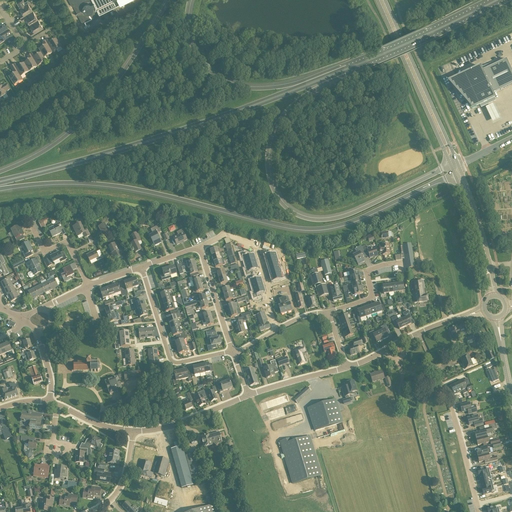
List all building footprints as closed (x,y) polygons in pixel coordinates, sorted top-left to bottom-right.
[(27,0),(24,2),(23,0),(22,0),(17,3),(19,7),(19,8),(22,13),(19,15),(21,18),(33,11),(28,3),(29,2),(27,0)] [(68,0),(72,7),(73,6),(83,26),(92,22),(91,21),(100,16),(99,14),(119,4),(118,3),(125,0),(68,0)] [(33,11),(21,18),(23,22),(26,20),(29,25),(38,20),(33,11)] [(38,20),(29,25),(33,31),(29,33),(31,36),(43,28),(38,20)] [(5,26),(0,28),(0,36),(0,37),(8,32),(5,26)] [(0,37),(2,40),(0,40),(0,44),(12,37),(8,32),(0,37)] [(48,39),(45,41),(53,53),(61,48),(56,39),(50,42),(48,39)] [(42,43),(44,46),(39,50),(41,53),(44,58),(53,53),(45,41),(42,43)] [(41,53),(35,56),(33,53),(30,55),(37,67),(46,61),(44,58),(41,53)] [(29,60),(24,63),(29,72),(37,67),(30,55),(27,57),(29,60)] [(479,66),(457,77),(472,109),(495,98),(492,94),(511,84),(511,71),(506,59),(482,71),(479,66)] [(29,72),(24,63),(18,67),(16,63),(13,65),(15,69),(21,77),(29,72)] [(10,67),(12,70),(14,74),(9,77),(14,86),(23,80),(21,77),(15,69),(13,65),(10,67)] [(0,98),(7,95),(5,93),(10,90),(6,84),(2,87),(1,86),(0,86),(0,98)] [(494,105),(485,109),(491,122),(500,118),(494,105)] [(43,222),(49,219),(48,218),(38,222),(41,228),(45,226),(43,222)] [(52,238),(62,233),(61,231),(64,229),(60,222),(54,225),(55,228),(49,231),(52,238)] [(73,227),(77,237),(82,234),(84,239),(90,236),(88,230),(84,232),(80,224),(73,227)] [(98,227),(103,236),(105,235),(106,238),(116,234),(115,232),(113,233),(111,228),(108,230),(105,224),(98,227)] [(25,234),(20,225),(10,231),(11,233),(12,233),(17,242),(24,238),(23,235),(25,234)] [(155,246),(161,243),(157,234),(161,232),(158,226),(151,229),(153,234),(150,236),(155,246)] [(177,245),(187,240),(182,230),(176,232),(178,236),(173,238),(174,239),(172,241),(174,244),(176,244),(177,245)] [(141,250),(138,242),(141,241),(137,232),(131,235),(135,242),(130,244),(133,250),(132,250),(133,252),(134,251),(135,253),(141,250)] [(29,242),(22,245),(25,251),(22,253),(25,259),(33,255),(31,252),(33,251),(29,242)] [(115,260),(121,257),(118,250),(122,249),(119,242),(115,244),(115,243),(108,247),(115,260)] [(384,245),(382,245),(382,246),(379,246),(380,254),(383,253),(383,255),(390,254),(389,244),(388,243),(387,242),(386,242),(385,242),(384,243),(384,244),(384,245)] [(411,244),(402,245),(406,269),(415,267),(411,244)] [(358,265),(365,262),(360,253),(363,252),(364,252),(362,247),(361,246),(354,249),(357,253),(353,255),(358,265)] [(365,246),(362,247),(364,252),(363,252),(365,254),(368,253),(370,258),(378,256),(375,248),(372,249),(372,248),(370,248),(367,249),(366,246),(365,246)] [(212,256),(219,254),(217,248),(210,250),(212,256)] [(86,255),(90,262),(96,259),(97,262),(103,259),(100,251),(96,253),(95,251),(86,255)] [(61,263),(67,260),(63,252),(60,254),(59,252),(50,256),(53,263),(59,260),(61,263)] [(219,254),(212,256),(214,262),(221,260),(223,259),(221,253),(219,254)] [(246,253),(240,254),(241,258),(243,257),(245,264),(255,261),(253,254),(247,256),(246,253)] [(277,258),(275,253),(265,256),(267,261),(277,258)] [(0,275),(3,274),(4,276),(3,276),(4,276),(9,274),(4,264),(5,263),(1,255),(0,255),(0,275)] [(38,264),(39,263),(37,259),(26,264),(29,269),(30,268),(32,271),(28,273),(28,275),(29,278),(31,278),(34,276),(34,275),(42,271),(38,264)] [(14,269),(25,263),(23,260),(12,265),(14,269)] [(223,266),(221,260),(214,262),(212,263),(212,264),(213,266),(215,266),(216,268),(223,266)] [(325,276),(331,274),(328,260),(321,262),(325,276)] [(185,270),(196,267),(194,261),(187,263),(187,266),(182,268),(180,264),(177,265),(179,272),(183,271),(185,270)] [(245,272),(246,275),(252,273),(251,270),(257,268),(255,261),(245,264),(247,271),(245,272)] [(168,268),(171,276),(177,274),(174,266),(168,268)] [(71,279),(70,277),(74,276),(71,269),(69,267),(63,270),(65,274),(61,276),(64,283),(71,279)] [(198,273),(196,267),(185,270),(186,273),(189,272),(190,275),(198,273)] [(161,276),(163,281),(172,278),(171,276),(168,268),(162,270),(164,275),(161,276)] [(344,277),(344,278),(342,279),(342,277),(341,273),(339,274),(340,277),(339,277),(340,281),(360,277),(358,271),(355,272),(354,269),(349,270),(350,276),(344,277)] [(228,273),(225,274),(224,271),(217,273),(219,279),(226,277),(229,276),(228,273)] [(283,278),(281,273),(271,276),(273,281),(283,278)] [(315,285),(320,283),(318,273),(312,275),(315,285)] [(253,276),(247,278),(248,281),(250,281),(252,288),(262,285),(260,278),(254,280),(253,276)] [(228,282),(226,277),(219,279),(221,285),(228,282)] [(4,289),(12,285),(9,278),(1,283),(4,289)] [(47,282),(52,290),(58,287),(54,279),(47,282)] [(130,281),(133,289),(139,286),(136,279),(130,281)] [(192,288),(195,287),(202,285),(202,284),(203,283),(202,281),(201,281),(200,279),(190,282),(192,288)] [(237,289),(244,287),(242,280),(235,283),(237,289)] [(133,289),(130,281),(124,283),(125,287),(123,288),(125,296),(126,300),(129,299),(127,295),(128,295),(127,291),(133,289)] [(414,303),(428,301),(427,295),(426,296),(424,281),(411,282),(414,303)] [(52,290),(47,282),(41,285),(45,293),(52,290)] [(300,308),(304,307),(301,295),(300,292),(304,291),(302,283),(297,285),(298,288),(298,289),(299,293),(297,292),(295,292),(295,294),(298,307),(299,307),(300,308)] [(12,285),(4,289),(7,296),(16,291),(12,285)] [(45,293),(41,285),(35,288),(39,297),(45,293)] [(112,287),(115,295),(121,293),(122,297),(125,296),(123,288),(120,289),(118,285),(112,287)] [(203,287),(202,285),(195,287),(196,293),(204,291),(203,290),(204,290),(205,289),(204,287),(203,287)] [(262,285),(252,288),(254,295),(252,295),(253,299),(259,297),(258,293),(264,292),(262,285)] [(320,297),(328,295),(325,285),(317,287),(320,297)] [(334,302),(343,300),(341,292),(340,292),(339,286),(330,288),(334,302)] [(115,295),(112,287),(106,289),(109,297),(115,295)] [(224,295),(231,293),(229,287),(222,289),(222,290),(221,291),(222,293),(223,293),(224,295)] [(39,297),(35,288),(28,292),(32,300),(39,297)] [(160,294),(162,300),(171,298),(170,297),(170,294),(173,294),(171,288),(164,290),(165,293),(160,294)] [(348,291),(344,292),(344,295),(349,293),(351,293),(351,295),(353,296),(355,296),(364,294),(362,288),(353,290),(348,291)] [(106,299),(106,298),(109,297),(106,289),(100,291),(103,299),(103,301),(106,299)] [(16,291),(7,296),(11,302),(19,298),(19,297),(21,296),(18,291),(16,292),(16,291)] [(231,293),(224,295),(226,301),(236,298),(234,292),(231,293)] [(200,303),(200,304),(207,302),(205,296),(200,297),(200,294),(193,296),(196,305),(197,304),(200,303)] [(308,309),(318,307),(315,296),(306,299),(308,309)] [(164,306),(172,304),(174,303),(172,297),(170,297),(171,298),(162,300),(164,306)] [(281,314),(292,311),(288,297),(277,300),(281,314)] [(138,299),(130,301),(132,305),(133,304),(135,311),(138,310),(145,308),(143,301),(139,302),(138,299)] [(209,308),(207,302),(200,304),(200,303),(197,304),(198,307),(201,306),(202,310),(209,308)] [(172,304),(164,306),(166,312),(170,311),(171,314),(178,312),(177,308),(175,309),(174,303),(172,304)] [(228,310),(229,312),(239,309),(237,303),(227,306),(228,307),(227,307),(226,308),(227,310),(228,310)] [(374,305),(376,314),(382,311),(380,303),(374,305)] [(376,314),(374,305),(368,307),(371,315),(376,314)] [(188,316),(194,314),(191,306),(190,307),(185,308),(188,316)] [(371,315),(368,307),(363,309),(366,317),(371,315)] [(115,314),(117,314),(116,310),(114,310),(113,308),(105,310),(106,311),(104,312),(104,313),(105,316),(106,316),(107,316),(107,317),(115,314)] [(145,308),(138,310),(140,318),(142,317),(143,318),(144,318),(147,318),(147,316),(147,315),(148,315),(145,308)] [(249,309),(249,311),(241,314),(242,317),(252,314),(251,308),(249,309)] [(239,309),(229,312),(231,318),(238,316),(238,315),(239,315),(239,314),(240,314),(240,313),(240,312),(239,309)] [(366,317),(363,309),(358,310),(361,319),(366,317)] [(402,320),(405,327),(411,324),(409,320),(412,319),(408,311),(403,313),(405,318),(402,320)] [(170,324),(178,322),(177,319),(180,318),(178,312),(171,314),(172,317),(168,318),(170,324)] [(203,315),(205,320),(205,321),(212,318),(210,312),(203,315)] [(264,313),(256,315),(257,317),(260,327),(259,327),(261,332),(270,329),(269,324),(268,324),(265,313),(264,313)] [(118,314),(117,314),(115,314),(107,317),(109,323),(119,320),(118,317),(119,317),(118,314)] [(238,334),(245,332),(242,322),(247,321),(246,316),(238,319),(239,322),(235,324),(238,334)] [(399,329),(405,327),(402,320),(399,321),(397,316),(391,318),(395,327),(397,326),(399,329)] [(214,324),(212,318),(205,321),(205,320),(202,321),(203,324),(206,323),(207,327),(214,324)] [(178,322),(170,324),(172,330),(180,328),(178,322)] [(379,332),(383,340),(388,337),(386,332),(388,331),(386,325),(380,327),(382,330),(379,332)] [(461,337),(464,335),(466,342),(473,339),(471,334),(466,336),(466,335),(467,334),(464,325),(457,327),(457,326),(449,329),(454,341),(461,338),(461,337)] [(146,329),(147,338),(154,337),(153,328),(146,329)] [(180,328),(172,330),(173,337),(178,335),(179,338),(186,336),(185,332),(183,333),(182,330),(181,331),(180,328)] [(147,338),(146,329),(139,330),(140,339),(147,338)] [(374,337),(376,343),(383,340),(379,332),(375,334),(374,330),(369,333),(371,339),(374,337)] [(120,339),(129,339),(129,331),(120,332),(120,339)] [(208,340),(210,340),(212,349),(217,348),(216,345),(221,344),(220,337),(217,338),(216,331),(206,333),(208,340)] [(474,333),(477,342),(483,340),(480,331),(474,333)] [(185,346),(183,340),(187,339),(186,336),(179,338),(180,341),(175,342),(177,348),(185,346)] [(129,339),(120,339),(121,347),(130,346),(129,339)] [(25,349),(31,347),(29,340),(23,342),(23,340),(19,341),(20,345),(24,344),(25,349)] [(357,347),(362,345),(361,340),(353,342),(354,347),(349,349),(351,356),(359,353),(357,347)] [(6,353),(11,351),(8,343),(3,345),(6,353)] [(334,351),(335,351),(333,344),(329,346),(328,345),(323,346),(325,354),(328,353),(329,356),(328,356),(328,357),(327,357),(329,362),(336,360),(334,351)] [(185,346),(177,348),(179,355),(187,352),(185,346)] [(304,353),(306,352),(304,348),(294,352),(297,361),(296,361),(298,366),(307,362),(304,353)] [(149,357),(158,356),(157,349),(148,350),(149,357)] [(494,359),(491,350),(486,352),(489,361),(494,359)] [(126,359),(134,358),(134,351),(125,351),(126,359)] [(34,356),(33,353),(27,354),(27,355),(24,356),(25,359),(28,358),(29,361),(35,360),(35,359),(36,359),(36,358),(36,356),(35,356),(34,356)] [(158,356),(149,357),(149,365),(158,364),(158,356)] [(472,366),(476,364),(474,358),(470,360),(468,356),(460,359),(465,370),(472,366)] [(279,366),(289,363),(287,357),(277,360),(279,366)] [(134,358),(126,359),(126,366),(135,365),(134,358)] [(100,369),(101,369),(100,369),(100,366),(101,365),(100,365),(98,363),(97,360),(87,361),(77,361),(77,364),(71,364),(72,371),(78,371),(78,372),(91,371),(91,372),(92,372),(92,371),(94,371),(94,372),(95,372),(95,371),(97,371),(98,372),(99,371),(98,371),(100,369)] [(271,367),(268,368),(264,369),(265,373),(267,379),(271,377),(270,374),(278,372),(275,361),(270,362),(271,365),(271,367)] [(204,365),(206,373),(213,372),(212,365),(210,366),(209,364),(204,365)] [(200,375),(198,366),(193,367),(193,369),(190,370),(192,378),(195,377),(195,376),(200,375)] [(3,371),(6,379),(13,377),(10,367),(7,368),(7,369),(3,371)] [(250,387),(258,384),(254,369),(245,372),(250,387)] [(34,385),(42,383),(40,376),(38,377),(36,370),(32,371),(34,378),(32,379),(34,385)] [(180,371),(182,380),(189,378),(189,382),(192,381),(190,375),(188,376),(187,370),(180,371)] [(140,371),(136,371),(124,373),(118,374),(119,378),(124,378),(125,381),(137,379),(137,378),(141,377),(140,371)] [(174,372),(176,378),(172,379),(174,385),(180,384),(179,381),(182,380),(180,371),(174,372)] [(373,382),(384,379),(381,371),(370,375),(373,382)] [(491,373),(490,371),(487,372),(492,382),(498,380),(494,371),(491,373)] [(110,395),(122,390),(118,377),(105,382),(110,395)] [(222,384),(220,379),(216,380),(220,392),(229,389),(229,390),(231,389),(231,388),(232,388),(230,381),(222,384)] [(463,394),(472,391),(467,380),(458,383),(461,392),(462,392),(463,394)] [(350,403),(349,399),(348,396),(352,395),(352,393),(357,391),(353,381),(345,384),(346,387),(342,388),(344,396),(345,397),(346,400),(343,401),(344,405),(350,403)] [(11,399),(18,396),(14,383),(9,385),(10,387),(8,388),(11,399)] [(461,392),(458,383),(450,387),(450,388),(449,389),(452,395),(453,394),(453,395),(456,394),(461,392)] [(214,393),(217,392),(215,386),(212,388),(213,391),(207,393),(211,402),(217,399),(214,393)] [(0,396),(3,396),(4,401),(11,399),(8,388),(7,388),(7,389),(1,391),(0,387),(0,396)] [(311,391),(308,387),(301,393),(304,397),(311,391)] [(205,401),(208,400),(204,391),(199,393),(200,397),(195,399),(198,407),(206,404),(205,401)] [(186,411),(193,408),(189,399),(183,402),(186,411)] [(308,408),(316,431),(342,422),(334,400),(308,408)] [(469,415),(477,413),(475,406),(470,407),(469,403),(461,405),(462,413),(468,411),(469,415)] [(41,431),(42,420),(41,419),(41,415),(22,413),(21,421),(30,422),(29,429),(30,429),(34,429),(34,430),(41,431)] [(475,428),(483,425),(481,419),(478,420),(477,416),(467,418),(469,426),(474,424),(475,428)] [(5,440),(11,437),(7,423),(1,425),(3,430),(2,430),(5,440)] [(475,434),(476,440),(487,437),(486,435),(493,433),(492,430),(496,429),(495,424),(480,428),(481,432),(475,434)] [(211,445),(222,443),(219,433),(209,435),(208,435),(202,437),(204,447),(211,446),(211,445)] [(32,453),(33,449),(36,449),(36,442),(35,442),(35,438),(33,438),(33,437),(31,436),(30,438),(30,437),(21,436),(20,440),(24,440),(23,444),(29,444),(28,448),(31,449),(31,450),(25,453),(28,458),(33,455),(32,453)] [(101,440),(96,438),(90,436),(88,441),(86,440),(84,445),(90,448),(91,446),(94,447),(93,449),(100,452),(103,445),(99,444),(101,440)] [(292,485),(322,476),(310,436),(292,442),(291,438),(279,442),(292,485)] [(487,437),(476,440),(478,446),(488,443),(487,437)] [(193,485),(190,475),(185,456),(182,446),(180,441),(174,443),(175,448),(171,449),(182,489),(193,485)] [(476,458),(477,457),(491,454),(489,446),(481,448),(481,450),(476,451),(476,453),(475,454),(476,458)] [(76,452),(75,463),(83,463),(84,453),(87,453),(87,451),(87,449),(80,449),(80,452),(76,452)] [(118,464),(119,457),(118,457),(119,452),(109,450),(107,463),(118,464)] [(193,453),(185,456),(190,475),(198,473),(193,453)] [(491,457),(491,454),(477,457),(476,458),(477,461),(478,461),(479,463),(488,461),(489,463),(497,461),(496,456),(491,457)] [(157,457),(153,473),(165,477),(169,461),(157,457)] [(153,473),(149,472),(151,463),(141,460),(139,469),(137,474),(151,478),(153,473)] [(48,478),(50,465),(40,464),(40,466),(35,465),(33,476),(48,478)] [(66,477),(67,471),(64,471),(64,467),(58,467),(58,471),(55,470),(54,479),(63,480),(63,476),(66,477)] [(488,467),(477,470),(479,476),(490,473),(488,467)] [(110,480),(111,474),(104,473),(104,470),(98,469),(95,468),(94,474),(97,475),(96,481),(107,482),(107,480),(110,480)] [(490,473),(479,476),(480,482),(491,479),(490,473)] [(491,479),(480,482),(482,488),(493,486),(491,479)] [(493,486),(482,488),(483,495),(494,492),(493,486)] [(93,496),(100,497),(101,489),(92,487),(91,491),(84,490),(83,498),(93,499),(93,496)] [(59,505),(70,507),(70,503),(76,504),(77,496),(68,495),(68,498),(61,497),(59,505)] [(49,507),(52,508),(53,498),(46,498),(46,501),(41,500),(39,510),(48,511),(49,507)] [(166,507),(168,502),(155,499),(154,503),(162,506),(166,507)] [(30,511),(29,508),(31,507),(30,504),(24,505),(24,501),(19,501),(20,506),(22,506),(22,509),(22,511),(30,511)] [(133,508),(127,502),(122,506),(127,511),(128,511),(130,511),(131,511),(138,511),(140,511),(135,506),(133,508)] [(5,511),(5,509),(9,508),(8,505),(7,505),(7,503),(4,504),(2,505),(2,509),(0,509),(0,511),(5,511)]
